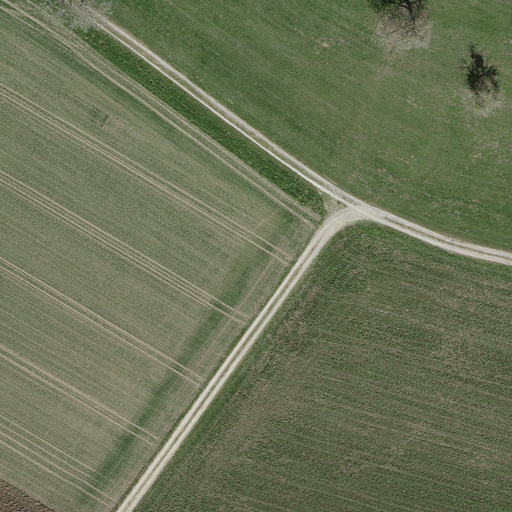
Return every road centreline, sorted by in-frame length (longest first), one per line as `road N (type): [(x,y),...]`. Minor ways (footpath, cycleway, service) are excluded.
road 1 (track): [(66,0),(348,207),(511,261)]
road 2 (track): [(125,511),(348,207)]
